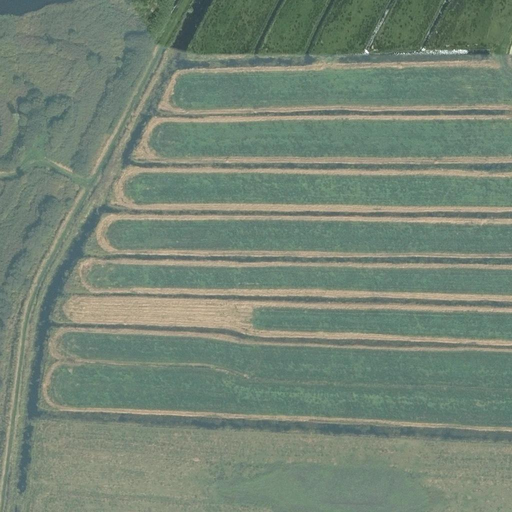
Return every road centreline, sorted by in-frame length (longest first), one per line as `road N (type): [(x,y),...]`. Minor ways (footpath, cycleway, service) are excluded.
road 1 (track): [(90,182),(27,310),(1,511)]
road 2 (track): [(90,182),(185,0)]
